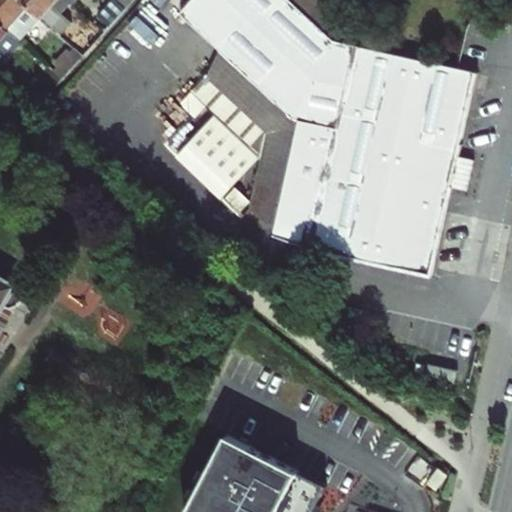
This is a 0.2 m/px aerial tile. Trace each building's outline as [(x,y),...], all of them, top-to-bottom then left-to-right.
[(0,0),(0,20),(11,30),(20,38),(40,15),(23,0),(0,0)] [(23,0),(40,15),(61,34),(72,21),(63,12),(73,2),(70,0),(23,0)] [(112,0),(99,16),(110,25),(126,7),(117,0),(112,0)] [(317,0),(314,0),(304,11),(291,0),(189,0),(179,11),(295,118),(297,118),(298,120),(274,232),(311,247),(430,274),(450,185),(466,189),(473,157),(457,154),(475,71),(395,53),(398,40),(372,34),(369,47),(335,40),(319,25),(331,12),(317,0)] [(291,0),(304,11),(314,0),(291,0)] [(0,41),(11,30),(0,20),(0,41)] [(64,77),(84,54),(75,45),(55,69),(64,77)] [(0,306),(1,304),(11,308),(20,305),(27,292),(0,275),(0,306)] [(314,511),(330,482),(231,431),(188,511),(314,511)] [(427,486),(436,493),(447,478),(439,472),(427,486)]
